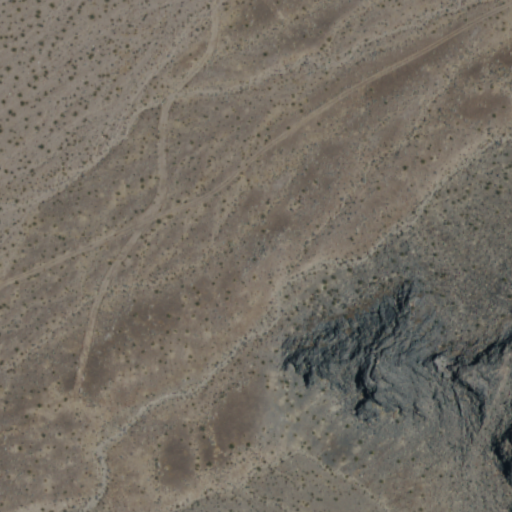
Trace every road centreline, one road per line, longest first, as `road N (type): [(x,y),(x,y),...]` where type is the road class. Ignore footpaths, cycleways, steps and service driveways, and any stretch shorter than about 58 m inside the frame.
road 1 (track): [(511,2),(347,95),(181,211),(149,215),(0,284)]
road 2 (track): [(155,213),(167,114),(210,51),(214,0)]
road 3 (track): [(155,213),(117,264),(74,397)]
